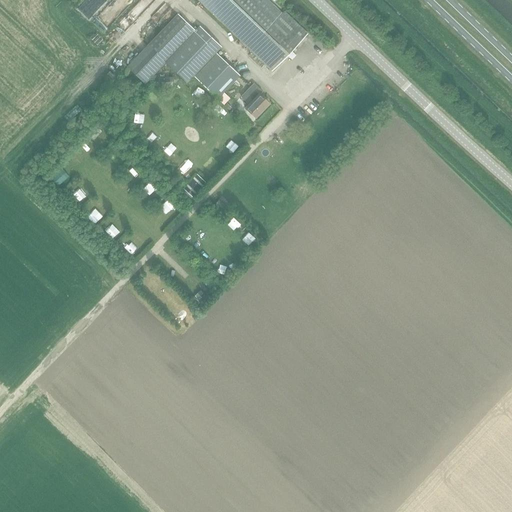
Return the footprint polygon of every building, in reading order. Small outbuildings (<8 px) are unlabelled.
[(141,0),(130,10),(134,14),(147,3),(144,0),(141,0)] [(198,0),(199,0),(272,70),(307,34),(284,11),(281,13),(267,0),(198,0)] [(176,15),(127,67),(145,84),(165,62),(194,31),(176,15)] [(194,31),(165,62),(186,82),(193,75),(218,98),(240,75),(215,52),(220,47),(199,25),(194,31)] [(130,42),(129,51),(137,52),(138,42),(130,42)] [(250,86),(241,96),(249,104),(245,107),(255,117),(269,103),(259,93),(258,94),(250,86)] [(136,170),(142,172),(144,163),(139,161),(136,170)] [(183,188),(192,197),(205,183),(196,174),(183,188)] [(154,176),(150,179),(157,186),(160,183),(154,176)] [(166,197),(170,206),(179,202),(174,193),(166,197)] [(219,200),(213,206),(219,213),(226,207),(219,200)] [(130,241),(125,245),(132,254),(137,250),(130,241)]
